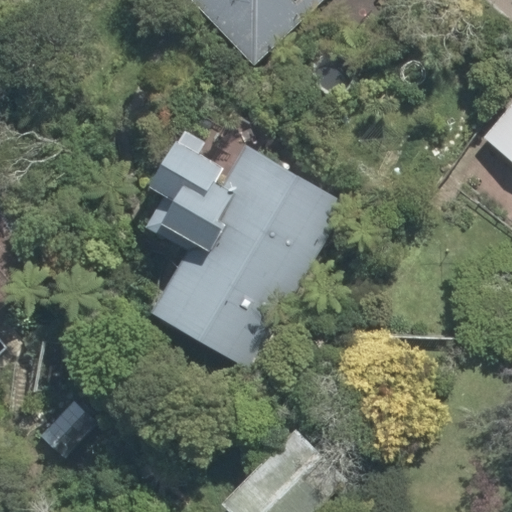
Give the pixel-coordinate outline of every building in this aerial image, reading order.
[(326,0),(199,0),(265,64),(326,0)] [(511,83),(474,134),(511,161),(511,83)] [(256,184),(174,126),(151,158),(176,176),(148,215),(194,247),(155,303),(236,359),(305,260),(236,211),(256,184)] [(0,298),(13,290),(0,270),(0,298)] [(307,511),(344,472),(289,422),(214,505),(221,511),(307,511)]
